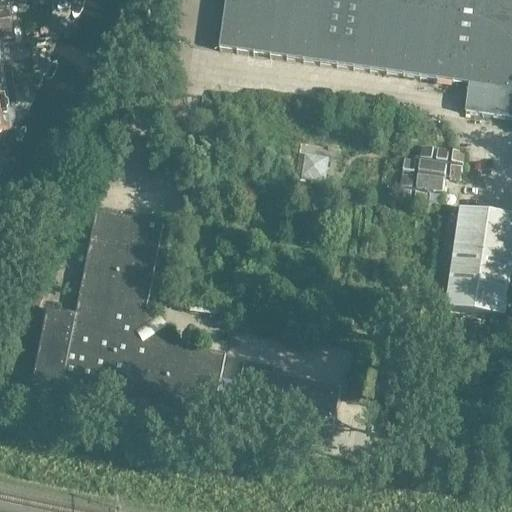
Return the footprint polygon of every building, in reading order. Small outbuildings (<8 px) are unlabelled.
[(11,0),(0,0),(0,8),(13,5),(11,0)] [(511,0),(227,0),(220,51),(469,86),(465,115),(511,121),(511,0)] [(0,47),(13,45),(8,16),(0,17),(0,47)] [(1,91),(0,90),(0,145),(1,146),(11,127),(10,121),(5,118),(1,91)] [(295,187),(368,195),(374,145),(301,136),(295,187)] [(404,163),(399,205),(425,209),(427,193),(442,195),(445,180),(460,182),(464,155),(422,150),(420,160),(415,159),(414,164),(404,163)] [(298,192),(295,209),(306,210),(309,194),(298,192)] [(168,346),(146,312),(163,227),(96,213),(75,317),(47,312),(32,388),(212,424),(225,357),(168,346)] [(511,221),(457,214),(443,311),(452,313),(503,320),(511,260),(511,221)] [(278,423),(333,434),(341,394),(273,381),(274,371),(244,365),(232,424),(276,433),(278,423)] [(410,412),(416,370),(392,366),(385,408),(410,412)]
